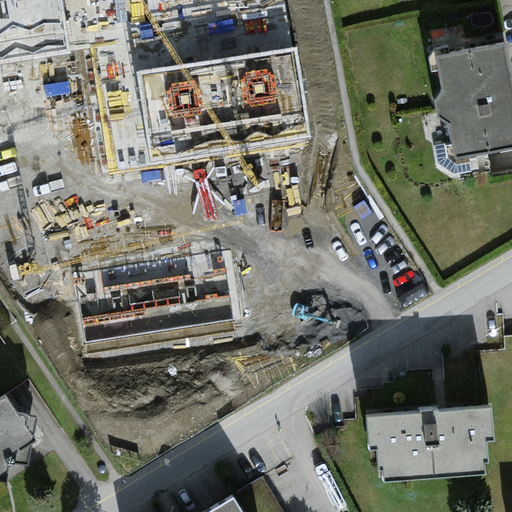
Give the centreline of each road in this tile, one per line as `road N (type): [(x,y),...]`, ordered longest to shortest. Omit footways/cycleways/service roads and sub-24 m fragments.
road 1 (residential): [(511,266),(91,511)]
road 2 (unknown): [(496,275),(511,439)]
